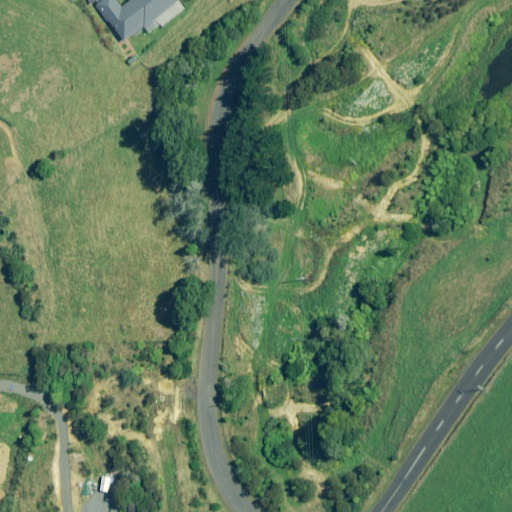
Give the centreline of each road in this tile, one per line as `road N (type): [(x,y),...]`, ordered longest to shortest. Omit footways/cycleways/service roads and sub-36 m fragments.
road 1 (unclassified): [(285,0),(242,65),(213,180),(199,417),(214,474),(238,511)]
road 2 (unclassified): [(511,320),(372,511)]
